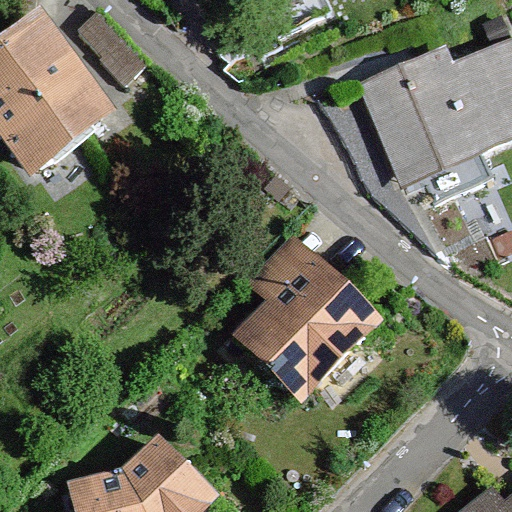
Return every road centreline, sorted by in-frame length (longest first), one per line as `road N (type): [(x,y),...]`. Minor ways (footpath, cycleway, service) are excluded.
road 1 (residential): [(125,0),(196,73),(374,227),(511,327)]
road 2 (residential): [(511,339),(364,511)]
